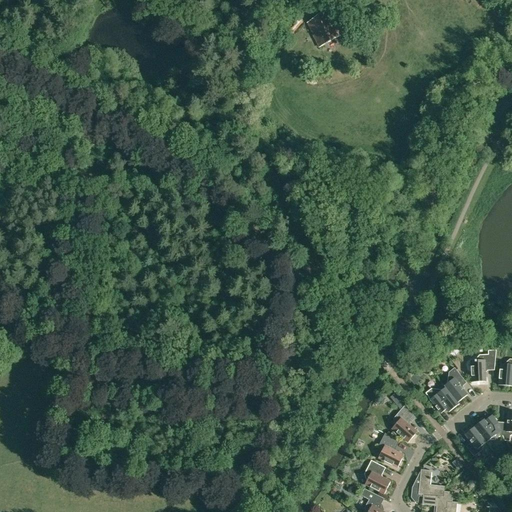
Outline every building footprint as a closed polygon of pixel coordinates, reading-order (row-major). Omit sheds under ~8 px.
[(356,0),(364,15),(374,9),(369,0),(333,0),(336,5),(346,0),(356,0)] [(319,47),(341,36),(329,12),(307,23),(319,47)] [(339,25),(343,34),(350,31),(345,22),(339,25)] [(378,33),(372,22),(359,29),(365,40),(378,33)] [(474,361),(471,361),(472,382),(486,382),(485,371),(487,369),(494,369),(496,350),(488,351),(488,355),(479,355),(474,361)] [(511,386),(511,359),(510,359),(504,364),(500,364),(499,385),(511,386)] [(444,386),(445,388),(457,403),(458,403),(467,395),(461,388),(462,385),(465,382),(454,368),(447,374),(447,384),(444,386)] [(441,413),(447,409),(449,412),(459,404),(458,403),(457,403),(445,388),(442,391),(431,389),(425,393),(436,407),(441,413)] [(418,432),(410,426),(409,425),(409,422),(414,416),(405,405),(394,419),(395,426),(392,429),(408,443),(418,432)] [(507,423),(498,422),(502,436),(504,441),(510,441),(510,436),(511,436),(511,435),(511,412),(508,413),(507,423)] [(484,419),(474,427),(487,443),(490,440),(495,440),(501,435),(502,436),(498,422),(497,422),(491,415),(485,420),(484,419)] [(487,443),(474,427),(464,435),(471,443),(466,447),(474,457),(483,450),(484,446),(487,443)] [(404,455),(396,451),(394,450),(394,448),(397,441),(386,433),(378,448),(381,456),(379,459),(398,468),(404,455)] [(511,457),(508,452),(501,458),(506,464),(511,459),(511,457)] [(391,482),(382,478),(381,477),(380,475),(384,467),(372,461),(365,475),(367,482),(366,485),(385,495),(391,482)] [(432,471),(421,470),(412,488),(412,492),(419,492),(419,495),(423,495),(444,497),(444,492),(445,487),(430,485),(432,471)] [(480,487),(474,491),(480,498),(486,493),(480,487)] [(383,511),(382,511),(381,509),(382,507),(379,505),(383,499),(365,490),(361,496),(369,500),(365,508),(366,511),(383,511)] [(446,511),(447,502),(452,502),(453,493),(444,492),(444,497),(423,495),(422,505),(436,507),(435,511),(446,511)] [(456,511),(458,503),(452,502),(447,502),(446,511),(456,511)]
